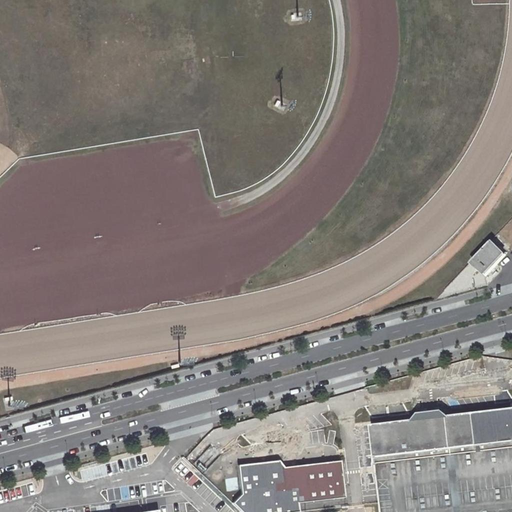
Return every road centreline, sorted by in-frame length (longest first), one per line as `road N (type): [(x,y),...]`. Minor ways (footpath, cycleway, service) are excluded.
road 1 (secondary): [(511,299),(239,374),(194,399)]
road 2 (secondary): [(194,399),(242,397),(511,322)]
road 3 (track): [(334,0),(341,61),(307,149),(272,181),(214,208)]
road 4 (secondary): [(194,399),(0,450)]
